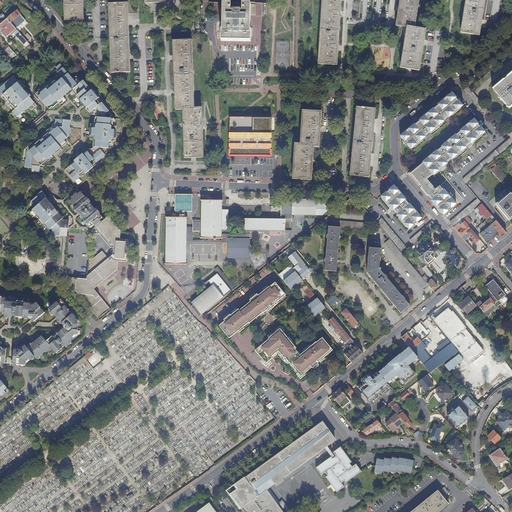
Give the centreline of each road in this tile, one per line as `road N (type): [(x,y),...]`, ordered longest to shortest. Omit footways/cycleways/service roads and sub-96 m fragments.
road 1 (residential): [(153,182),(374,190),(398,172)]
road 2 (residential): [(477,265),(318,397)]
road 3 (residential): [(442,223),(470,199),(454,179),(499,140),(454,86)]
road 4 (residential): [(30,0),(131,110)]
road 5 (residential): [(318,397),(207,479)]
road 6 (residential): [(153,182),(145,286),(127,307)]
road 7 (residential): [(454,86),(444,82),(395,122),(398,172)]
road 8 (residential): [(419,445),(360,442),(318,397)]
